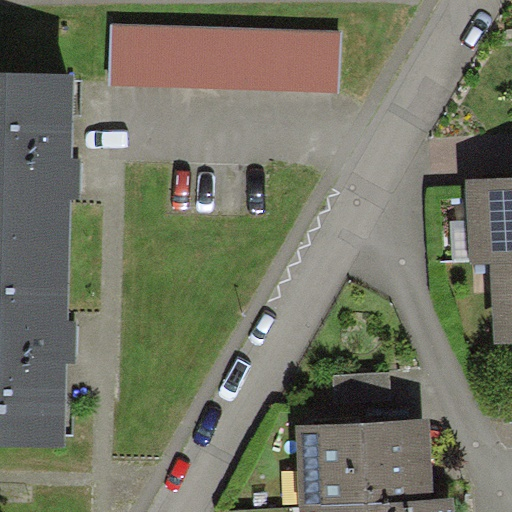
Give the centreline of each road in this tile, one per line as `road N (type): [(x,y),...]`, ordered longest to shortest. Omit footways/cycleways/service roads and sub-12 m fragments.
road 1 (residential): [(368,175),(180,511)]
road 2 (residential): [(509,511),(368,175)]
road 3 (residential): [(461,0),(368,175)]
